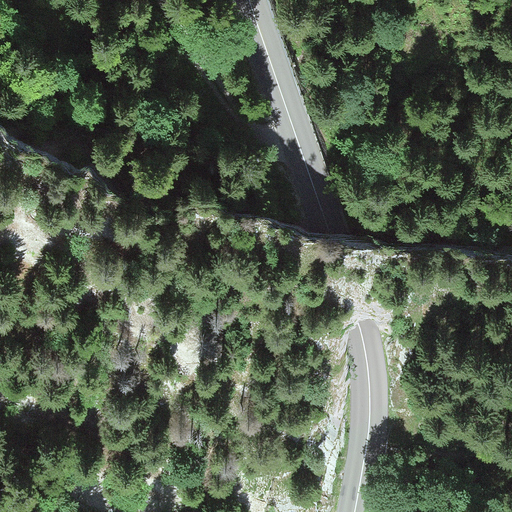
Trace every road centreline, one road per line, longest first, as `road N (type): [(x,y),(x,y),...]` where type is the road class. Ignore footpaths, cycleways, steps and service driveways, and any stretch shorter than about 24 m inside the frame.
road 1 (secondary): [(355,511),(370,419),(358,319),(250,0)]
road 2 (track): [(159,0),(237,118),(264,137),(298,137)]
